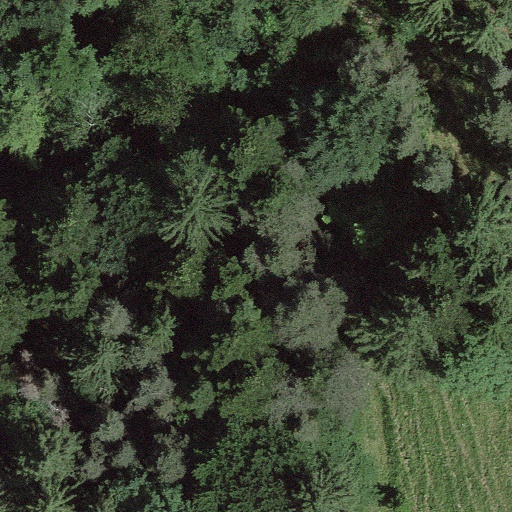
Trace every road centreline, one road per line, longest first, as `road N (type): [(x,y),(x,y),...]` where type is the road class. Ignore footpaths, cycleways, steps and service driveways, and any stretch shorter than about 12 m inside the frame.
road 1 (track): [(376,511),(344,0)]
road 2 (track): [(511,212),(365,0)]
